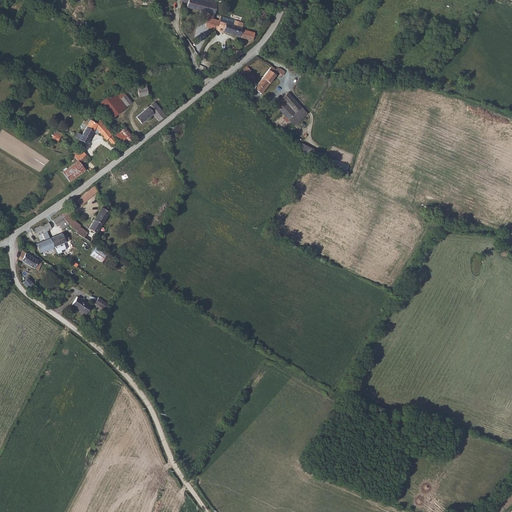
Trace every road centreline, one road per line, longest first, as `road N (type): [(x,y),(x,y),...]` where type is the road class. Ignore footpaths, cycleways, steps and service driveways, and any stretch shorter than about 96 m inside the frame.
road 1 (unclassified): [(6,239),(251,52),(285,0)]
road 2 (unclassified): [(6,239),(19,287),(98,346),(142,392),(205,511)]
